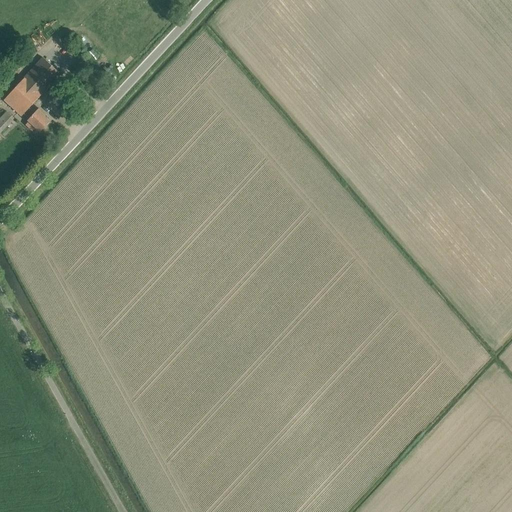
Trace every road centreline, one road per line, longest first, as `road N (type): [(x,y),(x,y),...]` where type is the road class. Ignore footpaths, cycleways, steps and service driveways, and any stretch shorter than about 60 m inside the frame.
road 1 (unclassified): [(0,219),(205,0)]
road 2 (unclassified): [(123,511),(0,291)]
